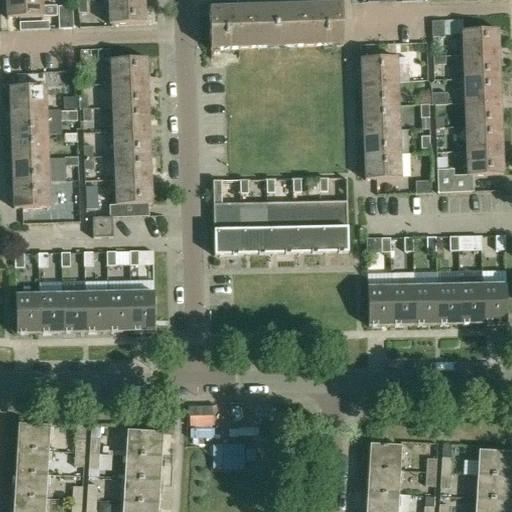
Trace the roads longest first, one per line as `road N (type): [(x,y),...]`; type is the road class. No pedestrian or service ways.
road 1 (residential): [(195,381),(183,0)]
road 2 (unclassified): [(195,381),(0,383)]
road 3 (unclassified): [(511,379),(337,380)]
road 4 (unclassified): [(337,380),(195,381)]
road 5 (residential): [(329,511),(337,380)]
